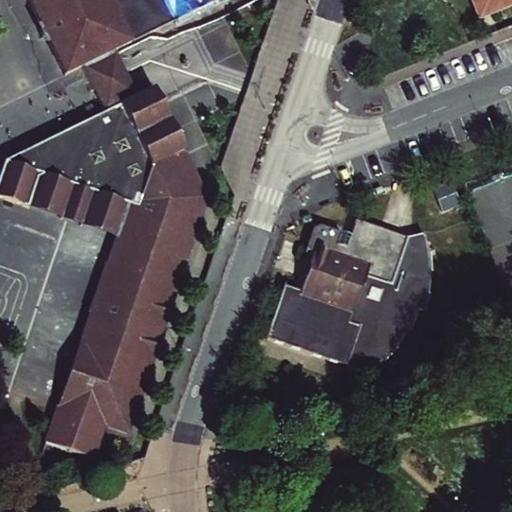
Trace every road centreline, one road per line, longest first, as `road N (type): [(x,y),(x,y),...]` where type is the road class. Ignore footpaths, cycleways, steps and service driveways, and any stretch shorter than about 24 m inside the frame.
road 1 (residential): [(290,130),(185,437),(183,511)]
road 2 (residential): [(290,130),(366,135),(511,81)]
road 3 (residential): [(334,0),(290,130)]
